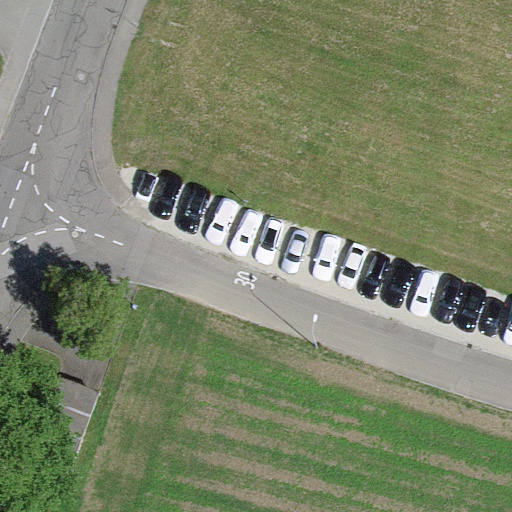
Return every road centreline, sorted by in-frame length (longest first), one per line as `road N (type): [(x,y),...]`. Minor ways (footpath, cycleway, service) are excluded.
road 1 (residential): [(511,388),(13,191)]
road 2 (residential): [(13,191),(89,0)]
